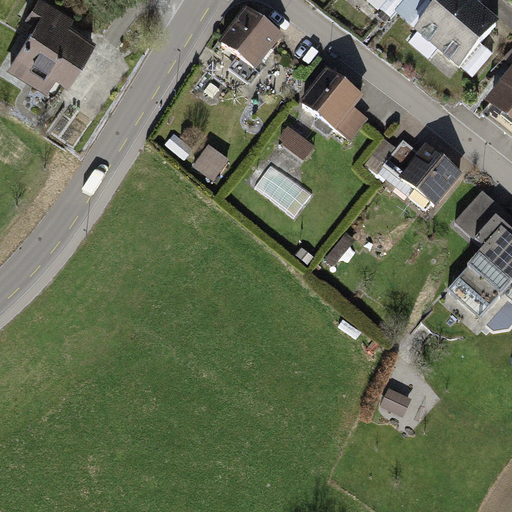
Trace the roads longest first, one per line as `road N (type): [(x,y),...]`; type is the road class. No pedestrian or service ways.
road 1 (tertiary): [(204,0),(84,197),(0,294)]
road 2 (residential): [(511,183),(278,0)]
